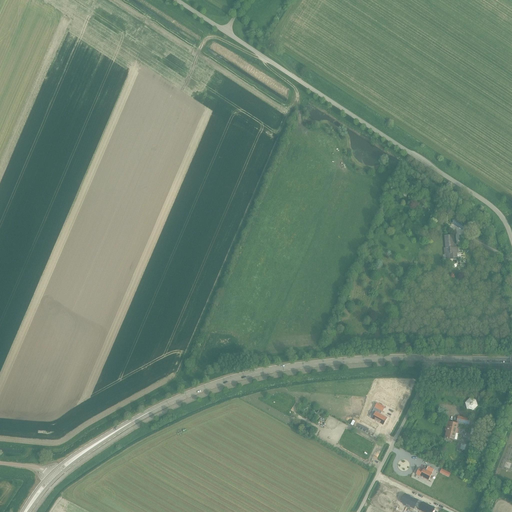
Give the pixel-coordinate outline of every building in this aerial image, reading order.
[(404,188),(401,194),(406,196),(409,190),(404,188)] [(443,208),(450,213),(454,207),(447,203),(443,208)] [(462,229),(465,226),(465,225),(455,219),(452,223),(462,229)] [(476,227),(469,223),(467,227),(473,231),(476,227)] [(456,253),(458,253),(457,247),(454,247),(453,235),(445,236),(446,248),(444,248),(445,254),(448,254),(448,259),(453,259),(453,257),(457,257),(456,253)] [(467,408),(473,410),(477,406),(475,400),(469,398),(465,403),(467,408)] [(377,409),(372,419),(384,425),(387,419),(388,417),(381,414),(384,406),(376,402),(374,407),(377,409)] [(457,424),(447,422),(446,427),(447,427),(445,438),(453,440),(455,432),(456,432),(457,429),(456,429),(457,424)] [(360,425),(357,429),(362,431),(367,434),(369,430),(364,427),(360,425)] [(419,468),(416,474),(428,481),(434,470),(428,467),(426,470),(423,469),(422,470),(419,468)] [(441,469),(439,473),(448,477),(450,473),(441,469)] [(406,494),(401,502),(406,504),(405,506),(406,506),(407,505),(409,506),(408,507),(409,507),(409,506),(414,508),(415,506),(420,509),(419,510),(422,511),(432,511),(435,508),(423,502),(423,503),(421,502),(420,503),(417,502),(418,501),(413,498),(414,498),(414,497),(413,498),(410,497),(411,496),(410,496),(410,497),(406,494)]
